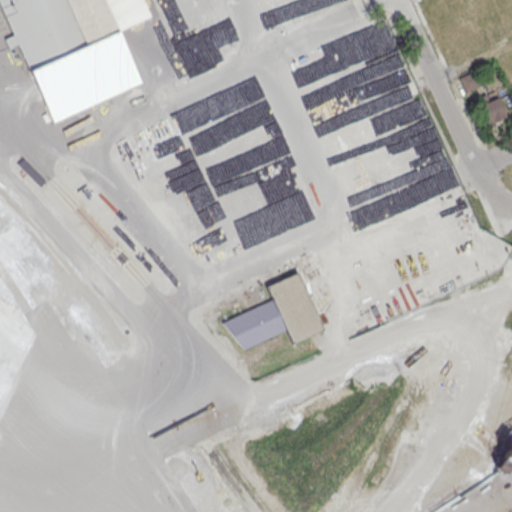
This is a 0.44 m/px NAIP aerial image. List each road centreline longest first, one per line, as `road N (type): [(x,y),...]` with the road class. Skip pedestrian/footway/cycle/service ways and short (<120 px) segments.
road 1 (residential): [(511,150),(191,297)]
road 2 (residential): [(141,105),(374,0)]
road 3 (residential): [(394,0),(474,168),(511,204)]
